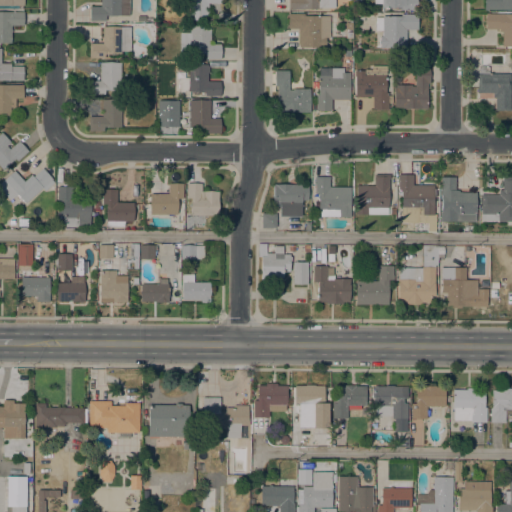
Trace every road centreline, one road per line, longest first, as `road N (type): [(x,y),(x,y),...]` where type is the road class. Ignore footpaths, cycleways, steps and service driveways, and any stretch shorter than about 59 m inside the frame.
road 1 (secondary): [(511,345),(11,342)]
road 2 (residential): [(511,142),(255,152),(63,146)]
road 3 (residential): [(239,344),(241,214),(255,152),(256,0)]
road 4 (residential): [(63,146),(58,0)]
road 5 (residential): [(449,142),(450,0)]
